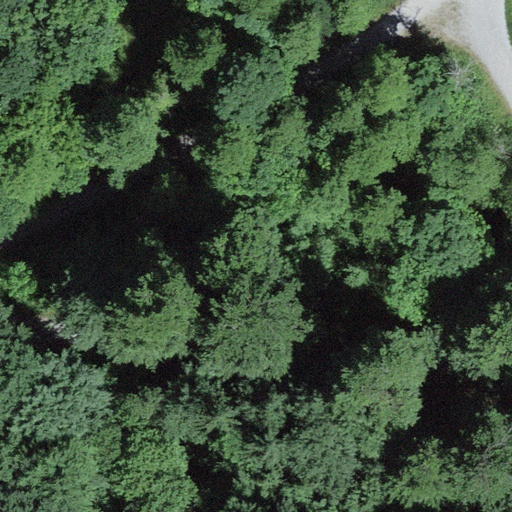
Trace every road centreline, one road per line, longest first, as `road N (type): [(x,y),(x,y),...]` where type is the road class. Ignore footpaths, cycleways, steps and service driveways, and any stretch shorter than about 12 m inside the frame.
road 1 (track): [(0,326),(335,356),(511,386)]
road 2 (track): [(427,0),(235,121),(0,240)]
